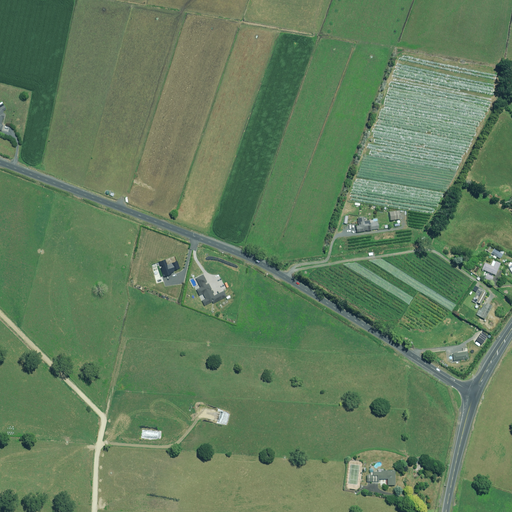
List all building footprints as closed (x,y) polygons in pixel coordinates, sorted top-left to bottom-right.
[(400,219),(399,211),(389,212),(390,220),(400,219)] [(364,221),(364,217),(358,218),(359,226),(356,226),(356,232),(364,231),(378,230),(377,222),(370,223),(369,220),(364,221)] [(503,254),(494,249),(491,254),(500,259),(503,254)] [(167,265),(165,260),(159,262),(164,277),(172,274),(171,273),(174,272),(173,271),(180,269),(177,262),(167,265)] [(500,263),(493,260),(491,265),(485,263),(482,269),(495,275),(500,263)] [(483,281),(484,281),(490,284),(494,277),(487,274),(486,273),(485,275),(486,276),(485,279),(484,278),(483,281)] [(211,289),(209,284),(206,285),(206,283),(207,282),(204,275),(196,279),(200,288),(196,290),(200,296),(203,294),(206,299),(202,301),(205,306),(213,302),(213,304),(226,297),(224,291),(214,296),(213,293),(214,292),(213,290),(212,290),(211,289)] [(486,294),(482,291),(476,302),(481,304),(486,294)] [(492,307),(485,302),(481,310),(479,309),(476,315),(485,319),(492,307)] [(468,359),(467,352),(453,354),(454,361),(468,359)] [(372,473),(370,473),(370,476),(366,476),(366,482),(379,482),(379,479),(388,479),(388,485),(395,485),(395,471),(378,471),(378,472),(372,472),(372,473)]
